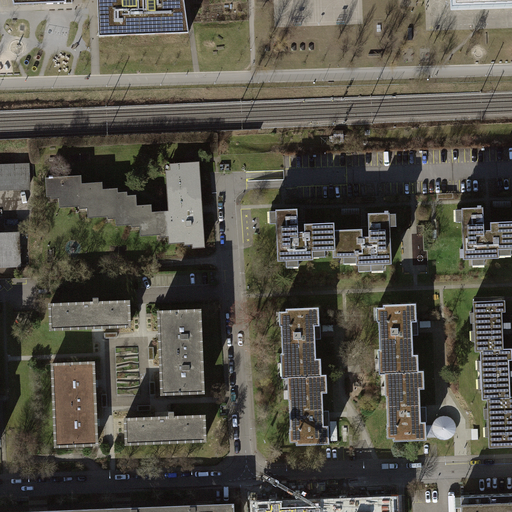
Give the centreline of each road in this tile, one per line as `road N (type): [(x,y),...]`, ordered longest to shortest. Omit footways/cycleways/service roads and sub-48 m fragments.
road 1 (residential): [(227,183),(247,477)]
road 2 (residential): [(511,468),(247,477)]
road 3 (residential): [(247,477),(0,488)]
